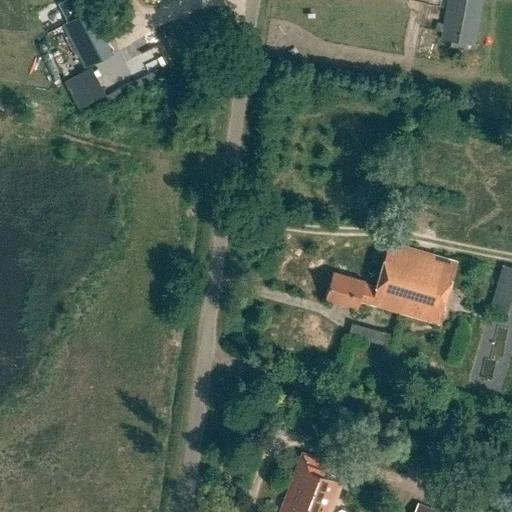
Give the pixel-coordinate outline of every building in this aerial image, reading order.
[(85,66),(113,52),(90,8),(83,12),(80,6),(87,2),(85,0),(71,0),(55,8),(63,24),(56,28),(72,59),(80,55),(85,66)] [(142,0),(157,35),(213,11),(207,0),(142,0)] [(473,45),(478,0),(443,0),(439,41),(449,42),(448,48),(465,50),(465,44),(473,45)] [(62,78),(74,106),(101,94),(90,67),(62,78)] [(330,272),(323,299),(357,308),(359,302),(438,324),(455,264),(387,245),(375,288),(362,284),(363,281),(330,272)] [(511,268),(502,265),(488,313),(511,320),(511,268)] [(304,461),(282,511),(333,511),(344,488),(323,480),(327,471),(304,461)] [(416,501),(410,511),(436,511),(437,511),(416,501)]
